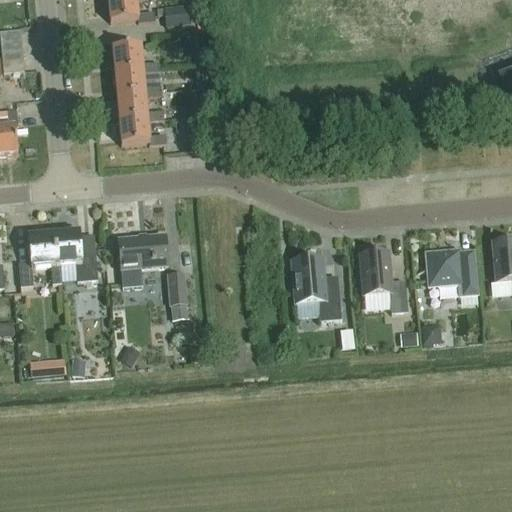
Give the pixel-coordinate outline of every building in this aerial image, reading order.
[(135,1),(108,4),(110,28),(137,26),(137,28),(154,27),(153,17),(137,19),(136,4),(135,1)] [(193,10),(167,12),(169,31),(194,29),(193,10)] [(0,45),(0,47),(21,45),(20,35),(0,36),(0,45)] [(1,58),(22,56),(21,45),(0,47),(1,58)] [(140,51),(112,54),(114,79),(142,77),(143,79),(159,78),(158,68),(142,70),(140,51)] [(2,68),(23,66),(22,56),(1,58),(2,68)] [(23,66),(2,68),(3,79),(24,77),(23,66)] [(511,74),(497,80),(505,103),(511,100),(511,74)] [(142,77),(114,79),(116,103),(145,100),(145,103),(161,101),(160,92),(144,94),(143,79),(142,77)] [(145,100),(116,103),(119,127),(147,125),(147,127),(164,126),(163,116),(146,118),(145,103),(145,100)] [(0,133),(0,161),(17,160),(15,133),(18,133),(17,115),(7,116),(8,133),(0,133)] [(187,124),(188,145),(207,145),(206,123),(187,124)] [(147,125),(119,127),(121,151),(148,149),(148,151),(165,150),(164,140),(148,142),(147,127),(147,125)] [(78,284),(98,282),(96,258),(82,259),(80,233),(54,235),(57,268),(62,268),(77,267),(78,284)] [(64,286),(62,268),(57,268),(54,235),(30,237),(32,264),(21,265),(22,288),(34,287),(32,270),(52,268),(53,286),(64,286)] [(122,271),(168,267),(165,236),(118,241),(122,271)] [(511,246),(492,248),(495,279),(496,288),(511,286),(511,246)] [(461,255),(426,258),(429,293),(439,292),(459,290),(460,301),(460,302),(477,300),(479,300),(475,256),(461,258),(461,255)] [(390,258),(360,260),(364,301),(391,298),(392,314),(392,319),(408,318),(406,287),(393,288),(390,258)] [(292,266),(296,310),(319,308),(321,327),(342,325),(340,298),(327,299),(324,263),(292,266)] [(173,327),(188,326),(184,278),(167,280),(169,312),(171,312),(173,327)] [(14,327),(0,327),(0,340),(15,339),(14,327)] [(416,337),(400,339),(401,352),(417,351),(416,337)] [(128,350),(120,365),(132,371),(140,356),(128,350)] [(72,364),(71,380),(85,381),(86,365),(72,364)] [(47,365),(30,367),(31,382),(48,381),(47,365)]
